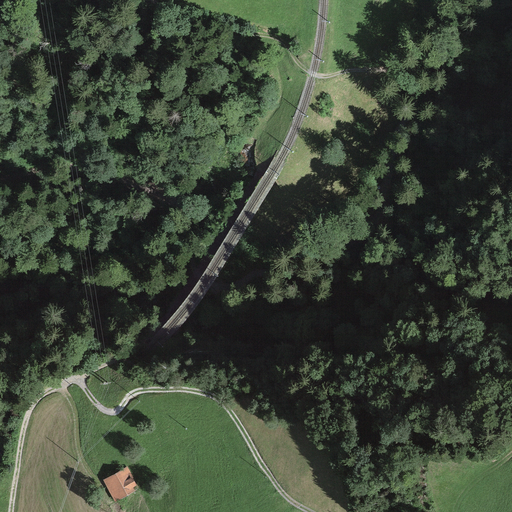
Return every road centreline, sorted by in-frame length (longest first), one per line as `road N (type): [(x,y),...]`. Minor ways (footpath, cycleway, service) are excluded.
road 1 (track): [(17,511),(23,431),(33,408),(58,387),(120,358),(135,369),(193,352),(274,364),(298,358),(355,335),(427,279),(460,167),(503,68),(471,55),(428,63)]
road 2 (track): [(80,376),(99,407),(110,410),(135,390),(210,393),(274,488),(304,511)]
road 3 (track): [(428,63),(312,74),(277,38),(187,18),(151,0)]
